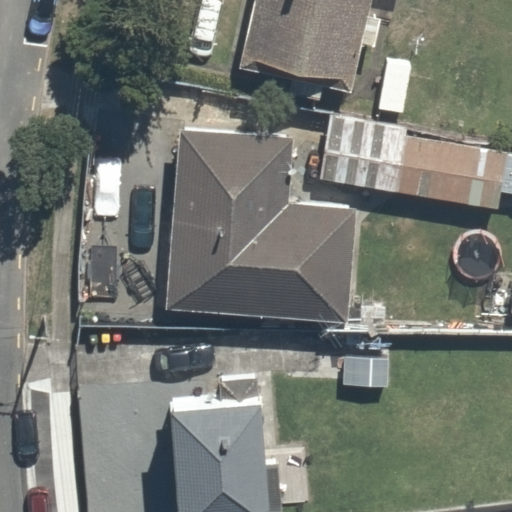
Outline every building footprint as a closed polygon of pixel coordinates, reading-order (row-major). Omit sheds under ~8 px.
[(352,0),(244,0),(238,34),(343,53),(352,0)] [(469,123),(319,110),(313,173),(463,186),(469,123)] [(342,187),(274,184),(277,116),(167,111),(159,289),(269,294),(337,298),(342,187)] [(508,330),(372,327),(370,383),(370,403),(428,405),(429,385),(507,387),(508,330)] [(244,366),(160,367),(162,500),(246,499),(244,366)]
